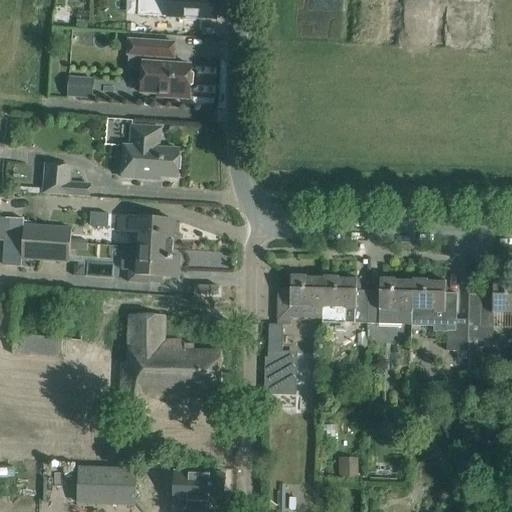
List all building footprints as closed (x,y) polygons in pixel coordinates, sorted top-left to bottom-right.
[(168,0),(168,17),(196,18),(216,19),(216,0),(168,0)] [(129,41),(128,56),(144,57),(141,94),(157,95),(158,98),(170,99),(172,96),(189,97),(190,87),(193,86),(194,75),(191,73),(191,66),(171,65),(172,59),(174,59),(175,44),(129,41)] [(68,98),(87,98),(88,77),(68,76),(68,98)] [(120,126),(119,143),(124,144),(124,156),(122,182),(143,183),(144,177),(178,179),(180,150),(159,149),(160,129),(132,127),(120,126)] [(47,163),(45,193),(92,196),(93,183),(70,182),(72,164),(47,163)] [(108,226),(109,214),(92,213),(91,225),(108,226)] [(24,220),(6,219),(0,218),(0,240),(5,241),(4,247),(39,249),(38,245),(71,247),(72,229),(24,226),(24,220)] [(138,252),(173,254),(175,221),(119,218),(118,232),(139,234),(138,252)] [(39,249),(4,247),(3,265),(21,267),(22,260),(70,263),(71,247),(38,245),(39,249)] [(173,254),(138,252),(137,262),(130,262),(128,283),(150,284),(150,277),(179,279),(180,258),(172,258),(173,254)] [(279,292),(278,322),(291,322),(291,318),(322,319),(323,309),(324,278),(291,277),(291,293),(279,292)] [(322,319),(322,321),(344,322),(354,322),(366,323),(367,295),(356,295),(357,279),(324,278),(323,309),(322,319)] [(367,295),(366,323),(379,323),(412,324),(413,281),(380,280),(380,296),(367,295)] [(413,281),(412,324),(435,325),(435,332),(447,333),(446,352),(469,353),(469,348),(469,339),(468,339),(468,332),(468,322),(457,322),(458,294),(446,294),(446,282),(413,281)] [(468,332),(468,339),(469,339),(469,348),(469,353),(469,364),(479,364),(480,335),(493,336),(494,315),(511,315),(511,283),(494,283),(493,299),(481,299),(481,314),(469,313),(468,322),(468,332)] [(195,287),(195,296),(219,296),(219,287),(195,287)] [(17,292),(15,311),(11,356),(60,359),(61,341),(81,343),(84,317),(85,297),(17,292)] [(122,405),(145,405),(145,398),(177,399),(178,395),(219,396),(222,353),(194,352),(194,345),(185,345),(185,341),(163,341),(164,317),(130,316),(129,365),(123,364),(122,405)] [(269,325),(268,354),(282,354),(283,326),(269,325)] [(341,479),(358,479),(358,459),(342,459),(341,479)] [(136,472),(80,469),(78,503),(134,505),(136,472)] [(174,473),(172,511),(194,511),(195,505),(224,506),(226,475),(174,473)]
